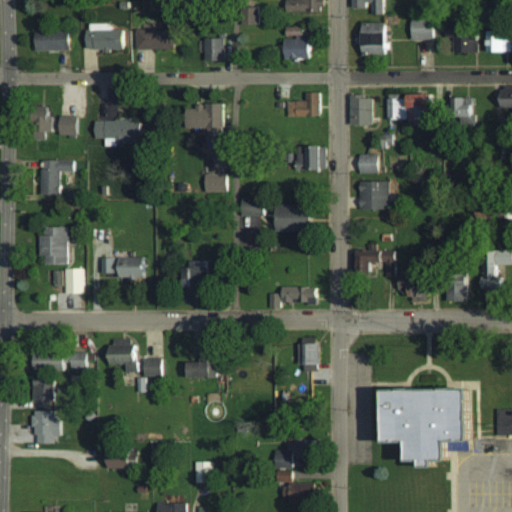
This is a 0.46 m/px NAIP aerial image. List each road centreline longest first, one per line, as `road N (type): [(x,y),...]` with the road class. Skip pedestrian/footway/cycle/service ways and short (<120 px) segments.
road 1 (residential): [(338,511),(336,0)]
road 2 (residential): [(511,320),(0,321)]
road 3 (residential): [(511,75),(8,76)]
road 4 (residential): [(0,481),(6,0)]
